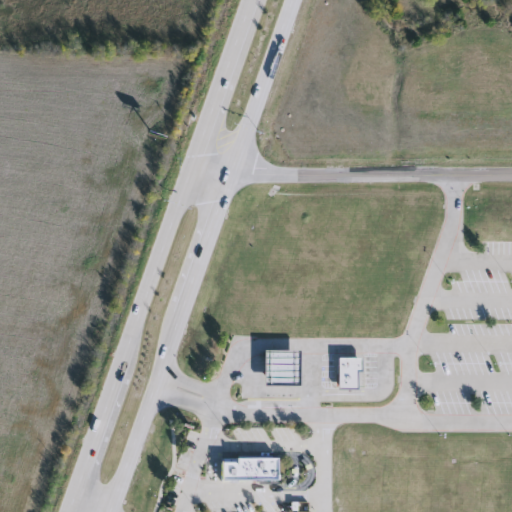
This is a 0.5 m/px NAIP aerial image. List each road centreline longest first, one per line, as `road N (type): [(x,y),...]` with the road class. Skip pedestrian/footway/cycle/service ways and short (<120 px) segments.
road 1 (primary): [(241,0),(59,511)]
road 2 (primary): [(101,511),(282,0)]
road 3 (residential): [(511,173),(258,169)]
